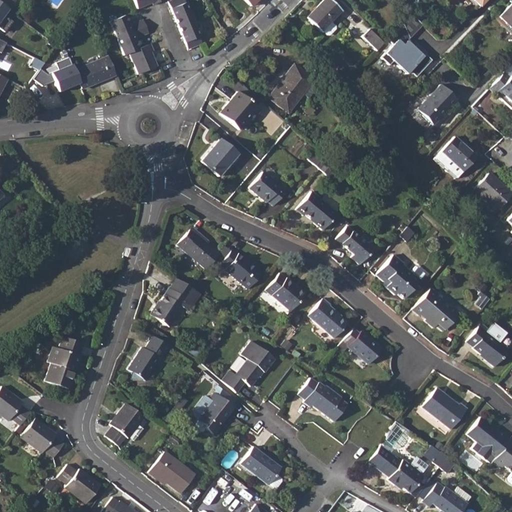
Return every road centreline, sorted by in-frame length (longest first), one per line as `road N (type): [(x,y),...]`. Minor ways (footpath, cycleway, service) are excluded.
road 1 (residential): [(166,511),(103,463),(87,445),(83,419),(152,212),(153,186)]
road 2 (residential): [(153,186),(311,258),(418,353)]
road 3 (residential): [(0,130),(85,119),(125,124)]
road 4 (residential): [(287,0),(193,78)]
